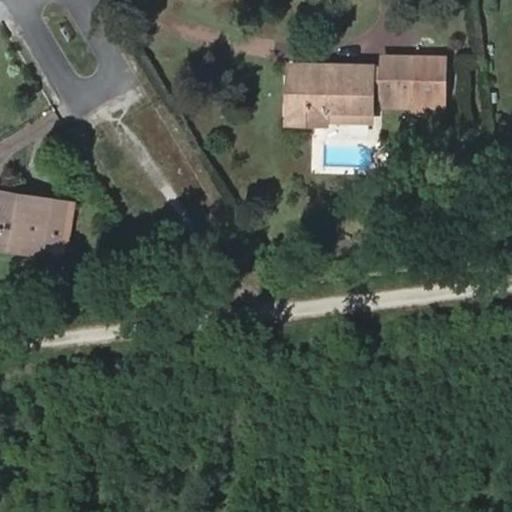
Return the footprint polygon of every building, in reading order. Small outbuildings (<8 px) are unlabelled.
[(440,103),(441,62),(380,60),(380,70),(379,103),(440,103)] [(369,102),(370,69),(288,68),(286,123),(325,124),(325,121),(325,110),(369,110),(369,102)] [(379,103),(380,70),(370,69),(369,102),(379,103)] [(410,115),(440,116),(440,103),(379,103),(379,108),(410,109),(410,115)] [(325,121),(369,123),(369,110),(325,110),(325,121)] [(50,203),(0,193),(0,200),(48,209),(50,203)] [(43,243),(65,247),(72,207),(50,203),(48,209),(0,200),(0,249),(19,253),(23,239),(43,243)] [(19,253),(39,257),(43,243),(23,239),(19,253)]
